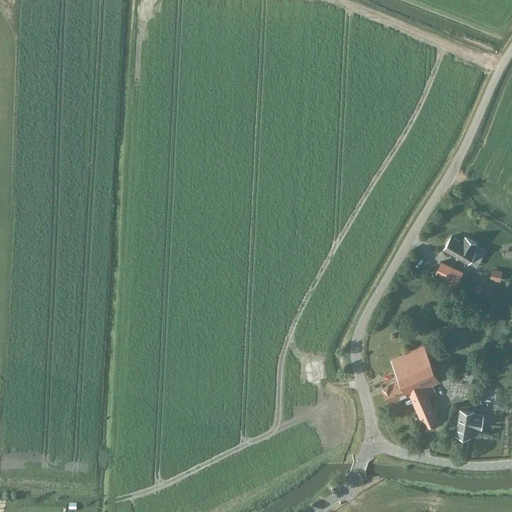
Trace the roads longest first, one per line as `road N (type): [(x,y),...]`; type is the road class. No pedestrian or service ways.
road 1 (tertiary): [(368,445),(355,351),(360,329),(511,49)]
road 2 (tertiary): [(368,445),(456,464),(511,463)]
